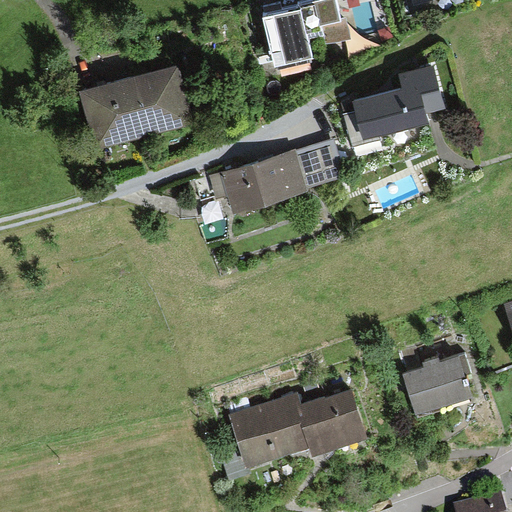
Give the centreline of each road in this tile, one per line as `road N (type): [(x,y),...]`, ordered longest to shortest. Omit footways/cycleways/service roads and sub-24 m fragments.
road 1 (residential): [(0,222),(256,133),(407,46)]
road 2 (residential): [(401,511),(511,459)]
